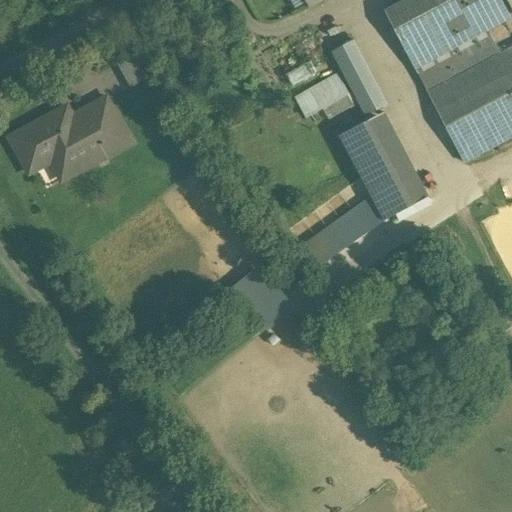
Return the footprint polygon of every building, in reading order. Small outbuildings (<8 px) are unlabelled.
[(511,18),(511,6),(508,0),(406,0),(386,11),(417,69),(511,18)] [(511,18),(417,69),(429,93),(511,48),(511,18)] [(388,104),(356,42),(334,53),(367,115),(388,104)] [(511,48),(429,93),(466,162),(511,137),(511,48)] [(319,61),(294,68),(297,80),(322,74),(319,61)] [(339,76),(297,100),(307,117),(349,93),(339,76)] [(108,99),(61,124),(55,114),(11,138),(30,173),(64,155),(74,174),(132,143),(108,99)] [(430,198),(385,113),(341,136),(386,221),(430,198)] [(298,250),(315,272),(348,248),(332,226),(298,250)] [(268,331),(296,310),(262,266),(234,288),(268,331)]
